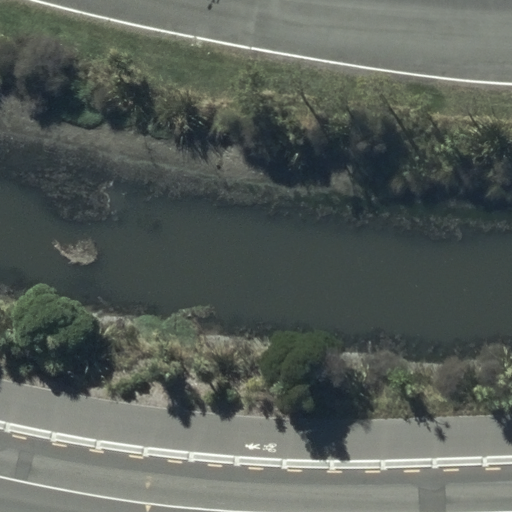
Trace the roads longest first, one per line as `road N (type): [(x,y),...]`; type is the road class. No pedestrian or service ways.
road 1 (tertiary): [(0,475),(92,495),(249,511)]
road 2 (unclassified): [(275,0),(511,28)]
